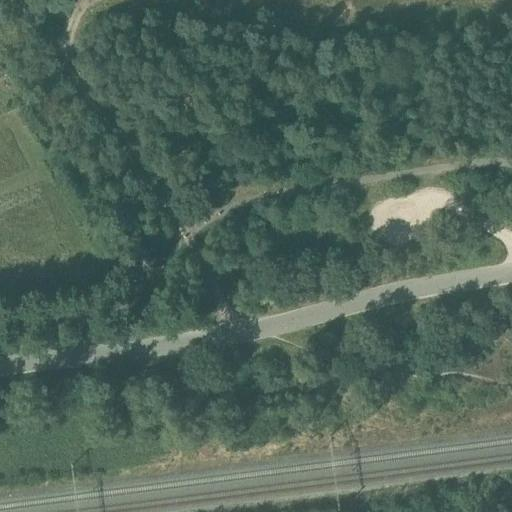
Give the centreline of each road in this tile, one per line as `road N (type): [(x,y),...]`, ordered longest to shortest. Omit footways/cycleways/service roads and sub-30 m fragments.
road 1 (tertiary): [(0,367),(223,337),(511,270)]
road 2 (track): [(104,0),(89,5),(67,32),(69,71),(241,333)]
